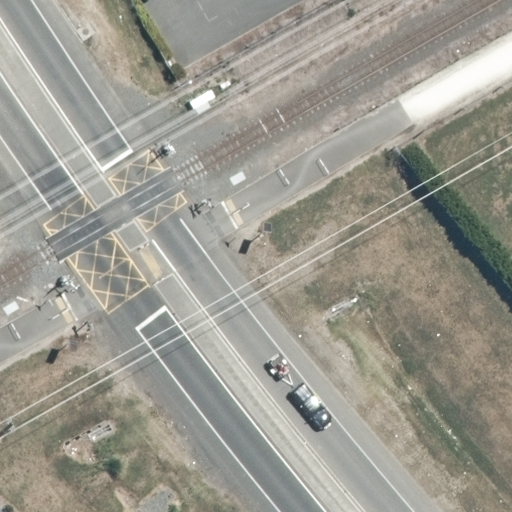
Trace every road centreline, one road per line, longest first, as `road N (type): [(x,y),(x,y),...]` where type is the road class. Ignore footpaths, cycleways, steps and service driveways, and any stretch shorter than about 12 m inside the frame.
road 1 (secondary): [(7,0),(272,373),(390,511)]
road 2 (secondary): [(300,511),(117,284),(0,102)]
